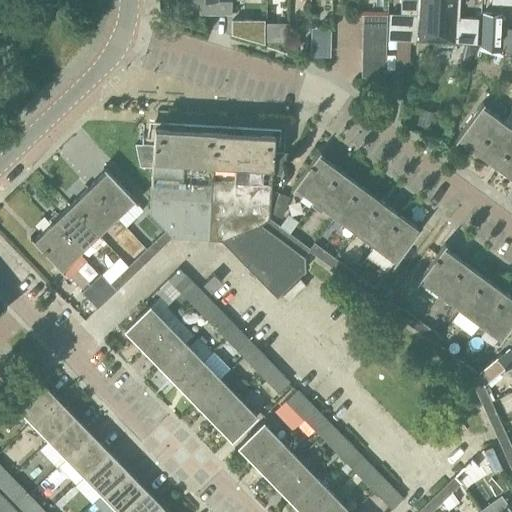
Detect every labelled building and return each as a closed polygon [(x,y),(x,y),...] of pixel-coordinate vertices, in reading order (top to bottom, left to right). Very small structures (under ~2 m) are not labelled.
[(199,0),(200,14),(232,14),(232,0),(199,0)] [(417,18),(416,40),(477,44),(479,17),(460,16),(460,0),(417,0),(417,14),(418,14),(417,18)] [(499,50),(501,12),(480,11),(479,44),(499,50)] [(364,14),(363,27),(388,28),(388,17),(388,14),(364,13),(364,14)] [(388,28),(387,40),(416,40),(417,18),(388,17),(388,28)] [(265,44),(265,20),(231,20),(231,34),(265,44)] [(363,27),(363,39),(387,40),(388,28),(363,27)] [(312,28),(311,56),(330,56),(331,28),(312,28)] [(387,52),(387,40),(363,39),(363,52),(387,52)] [(387,64),(387,52),(363,52),(362,64),(387,64)] [(386,76),(387,64),(362,64),(362,76),(386,76)] [(477,152),(501,120),(481,105),(457,137),(477,152)] [(423,123),(425,108),(404,106),(402,121),(423,123)] [(498,167),(511,148),(511,128),(501,120),(477,152),(498,167)] [(149,144),(137,144),(142,167),(145,167),(153,168),(153,176),(152,215),(167,230),(173,237),(174,237),(209,239),(216,129),(156,126),(155,145),(149,144)] [(216,129),(209,239),(223,240),(238,241),(263,224),(271,219),(271,218),(271,214),(271,210),(273,175),(283,175),(290,154),(274,153),(275,133),(216,129)] [(511,178),(511,148),(498,167),(511,178)] [(298,187),(295,192),(302,198),(306,192),(315,200),(339,168),(318,153),(295,184),(298,187)] [(317,200),(312,206),(322,213),(326,207),(336,215),(359,183),(339,168),(315,200),(317,200)] [(136,198),(108,170),(89,188),(117,216),(125,225),(144,207),(136,198)] [(356,230),(379,198),(359,183),(336,215),(356,230)] [(99,234),(117,216),(89,188),(71,205),(99,234)] [(288,196),(278,192),(271,210),(271,214),(280,218),(288,196)] [(376,245),(399,213),(379,198),(356,230),(376,245)] [(71,205),(53,223),(81,252),(88,258),(95,251),(89,244),(99,234),(71,205)] [(368,256),(388,271),(420,229),(399,213),(376,245),(368,256)] [(271,219),(263,224),(285,240),(290,233),(291,233),(297,225),(287,217),(281,226),(271,218),(271,219)] [(53,223),(35,241),(62,270),(81,252),(53,223)] [(306,256),(305,255),(285,240),(263,224),(238,241),(223,240),(278,296),(306,270),(306,256)] [(167,230),(148,248),(155,254),(173,237),(167,230)] [(290,233),(285,240),(305,255),(311,248),(291,233),(290,233)] [(330,265),(335,257),(316,242),(311,248),(305,255),(306,256),(310,250),(330,265)] [(441,293),(464,261),(443,246),(420,278),(441,293)] [(148,248),(129,265),(136,272),(155,254),(148,248)] [(110,273),(121,266),(114,255),(103,262),(110,273)] [(350,280),(356,272),(335,257),(330,265),(350,280)] [(456,314),(484,276),(464,261),(441,293),(460,307),(455,314),(456,314)] [(129,265),(111,282),(118,290),(136,272),(129,265)] [(192,302),(203,291),(185,272),(173,283),(192,302)] [(356,272),(350,280),(371,295),(377,288),(377,287),(356,272)] [(83,291),(99,308),(118,290),(111,282),(102,274),(83,291)] [(217,274),(206,283),(213,292),(224,282),(217,274)] [(482,323),(505,291),(484,276),(456,314),(467,322),(472,316),(482,323)] [(283,295),(290,302),(307,286),(300,278),(283,295)] [(392,286),(383,279),(377,287),(377,288),(371,295),(380,302),(392,286)] [(415,328),(421,320),(400,305),(407,296),(398,290),(386,306),(415,328)] [(209,320),(221,309),(203,291),(192,302),(209,320)] [(511,296),(505,291),(482,323),(502,338),(511,324),(511,296)] [(145,348),(176,318),(158,300),(127,330),(145,348)] [(316,317),(334,328),(342,313),(325,303),(316,317)] [(227,338),(239,327),(221,309),(209,320),(227,338)] [(163,366),(188,342),(194,336),(176,318),(145,348),(163,366)] [(435,343),(441,335),(421,320),(415,328),(435,343)] [(245,357),(256,345),(239,327),(227,338),(245,357)] [(451,364),(457,356),(438,342),(442,336),(441,335),(435,343),(431,349),(451,364)] [(180,384),(205,360),(188,342),(163,366),(180,384)] [(262,375),(274,363),(256,345),(245,357),(262,375)] [(472,379),(480,373),(457,356),(451,364),(472,379)] [(484,404),(492,401),(486,386),(506,368),(498,358),(480,373),(472,379),(484,404)] [(198,402),(223,378),(205,360),(180,384),(198,402)] [(274,363),(262,375),(279,392),(291,381),(274,363)] [(216,420),(241,396),(223,378),(198,402),(216,420)] [(34,422),(59,398),(41,380),(16,404),(34,422)] [(287,400),(305,419),(317,407),(299,389),(287,400)] [(241,396),(216,420),(234,439),(259,414),(241,396)] [(52,440),(77,416),(59,398),(34,422),(52,440)] [(494,428),(503,424),(492,401),(484,404),(494,428)] [(317,407),(305,419),(323,437),(334,425),(317,407)] [(70,458),(94,434),(77,416),(52,440),(70,458)] [(259,465),(284,439),(266,421),(241,446),(259,465)] [(504,451),(511,447),(511,444),(503,424),(494,428),(504,451)] [(334,425),(323,437),(340,455),(352,444),(334,425)] [(87,476),(112,452),(94,434),(70,458),(87,476)] [(276,483),(302,457),(284,439),(259,465),(276,483)] [(369,461),(361,453),(352,444),(340,455),(358,473),(369,461)] [(105,494),(130,470),(112,452),(87,476),(105,494)] [(294,501),(319,475),(302,457),(276,483),(294,501)] [(466,466),(454,477),(461,484),(467,490),(486,476),(486,477),(488,477),(483,469),(478,463),(473,459),(466,466)] [(0,484),(3,488),(15,477),(0,461),(0,484)] [(358,473),(375,491),(387,479),(372,464),(369,461),(358,473)] [(105,494),(122,511),(147,488),(136,476),(130,470),(105,494)] [(304,511),(318,511),(337,493),(319,475),(294,501),(304,511)] [(21,506),(33,495),(15,477),(3,488),(21,506)] [(454,477),(436,494),(443,501),(461,484),(454,477)] [(375,491),(393,509),(404,497),(387,479),(375,491)] [(158,511),(165,506),(147,488),(122,511),(158,511)] [(0,511),(2,511),(11,503),(0,491),(0,511)] [(354,511),(355,511),(337,493),(318,511),(354,511)] [(430,500),(418,511),(432,511),(443,501),(436,494),(430,500)] [(502,494),(481,509),(483,511),(511,511),(511,508),(510,506),(502,494)] [(26,511),(49,511),(33,495),(21,506),(26,511)] [(2,511),(19,511),(11,503),(2,511)]
